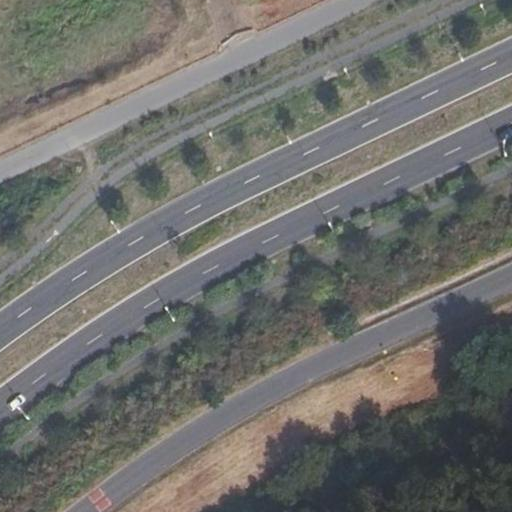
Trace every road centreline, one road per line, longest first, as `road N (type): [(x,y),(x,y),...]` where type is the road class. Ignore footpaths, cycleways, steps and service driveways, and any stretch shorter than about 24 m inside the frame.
road 1 (secondary): [(0,409),(233,257),(511,123)]
road 2 (secondary): [(511,54),(190,210),(0,330)]
road 3 (residential): [(511,277),(276,386),(84,511)]
road 4 (unclassified): [(351,0),(0,169)]
